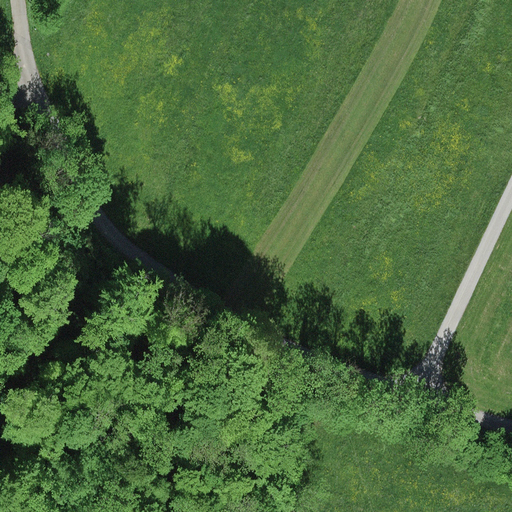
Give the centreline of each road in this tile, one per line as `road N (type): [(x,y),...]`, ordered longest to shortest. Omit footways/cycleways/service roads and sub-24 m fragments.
road 1 (residential): [(18,0),(40,135),(87,215),(190,294),(319,368),(412,403),(511,423)]
road 2 (track): [(511,194),(412,403)]
road 3 (track): [(40,135),(0,270)]
